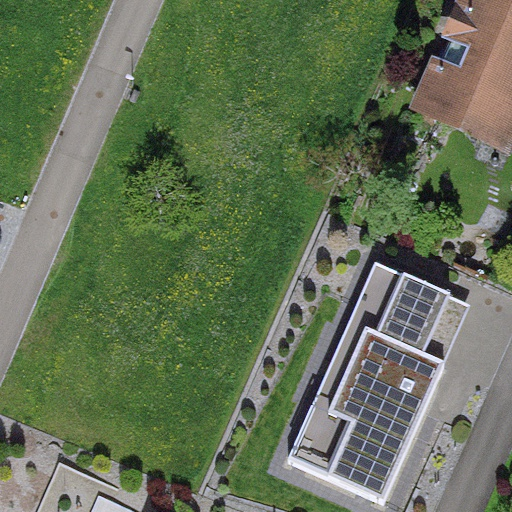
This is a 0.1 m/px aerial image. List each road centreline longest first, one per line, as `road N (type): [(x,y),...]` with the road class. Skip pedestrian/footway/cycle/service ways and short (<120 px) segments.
road 1 (residential): [(137,0),(0,316)]
road 2 (residential): [(511,397),(460,511)]
